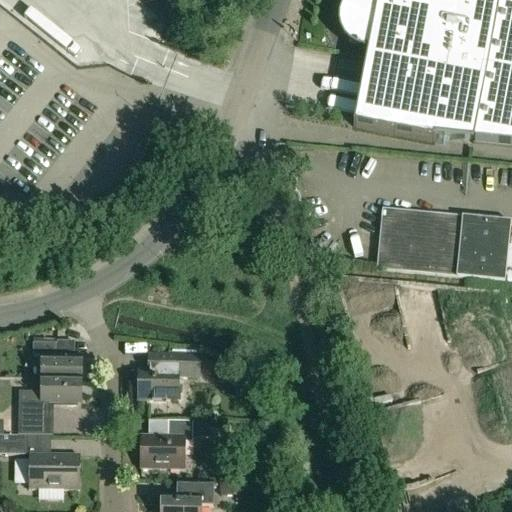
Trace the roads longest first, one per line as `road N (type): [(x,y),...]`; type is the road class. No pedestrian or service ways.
road 1 (unclassified): [(80,294),(146,251),(204,179),(276,0)]
road 2 (residential): [(110,511),(111,368),(80,294)]
road 3 (unknown): [(150,83),(83,74),(0,109)]
